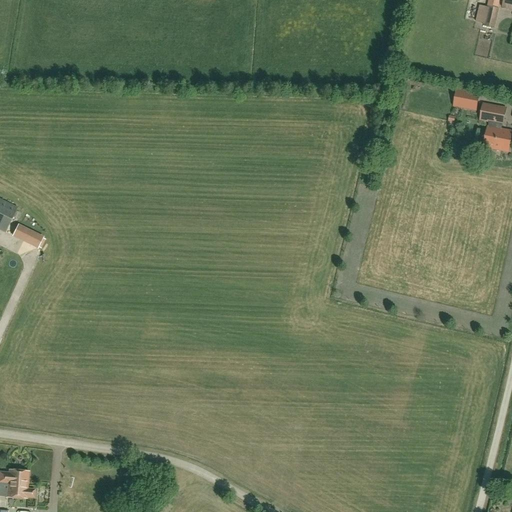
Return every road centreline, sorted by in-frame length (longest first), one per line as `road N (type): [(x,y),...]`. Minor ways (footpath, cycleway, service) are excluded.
road 1 (unclassified): [(268,511),(188,466),(0,433)]
road 2 (unclassified): [(477,511),(511,370)]
